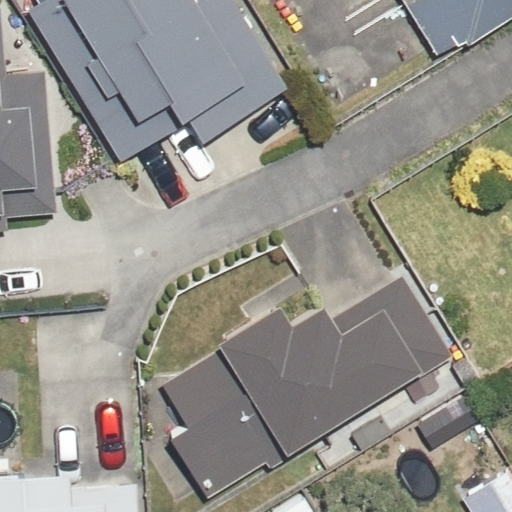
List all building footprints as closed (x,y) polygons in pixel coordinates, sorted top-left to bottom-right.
[(108,161),(127,151),(136,168),(282,89),(233,0),(57,0),(90,60),(62,76),(108,161)] [(511,0),(389,0),(428,60),(511,5),(511,0)] [(0,224),(60,218),(46,75),(0,79),(0,76),(0,224)] [(183,423),(167,433),(205,496),(452,348),(400,261),(294,324),(280,299),(154,375),(183,423)] [(451,511),(511,511),(511,472),(473,407),(411,444),(451,511)] [(0,511),(139,511),(137,476),(0,485),(0,511)] [(315,511),(300,484),(250,511),(315,511)]
